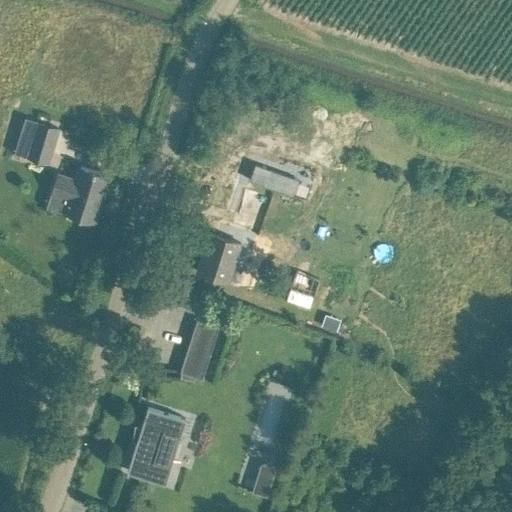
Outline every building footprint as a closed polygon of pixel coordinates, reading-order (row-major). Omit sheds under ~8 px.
[(28,156),(47,161),(58,127),(25,117),(20,133),(34,137),(28,156)] [(255,162),(249,178),(294,194),(299,178),(255,162)] [(93,216),(106,173),(80,165),(76,178),(57,172),(52,189),(71,195),(67,207),(93,216)] [(229,280),(241,241),(210,232),(198,270),(229,280)] [(336,332),(340,318),(324,313),(320,326),(336,332)] [(219,325),(197,318),(180,370),(183,371),(182,375),(181,375),(180,376),(194,378),(195,375),(202,377),(219,325)] [(185,417),(148,405),(142,425),(136,425),(136,423),(135,423),(133,440),(137,440),(128,469),(165,481),(185,417)] [(261,462),(252,490),(267,495),(276,466),(261,462)]
